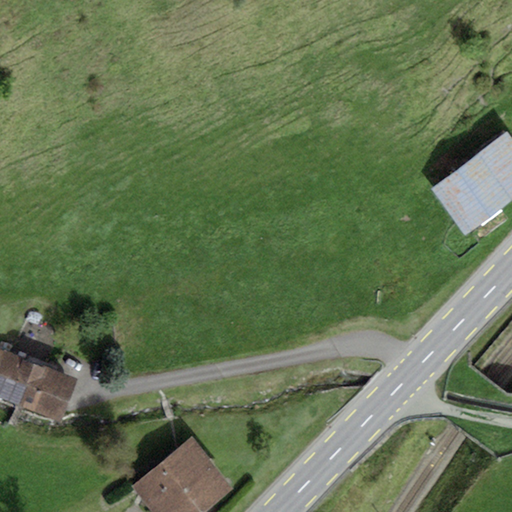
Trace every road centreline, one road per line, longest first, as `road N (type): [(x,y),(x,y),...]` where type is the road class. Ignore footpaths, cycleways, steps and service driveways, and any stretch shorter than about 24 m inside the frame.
road 1 (primary): [(275,511),(511,264)]
road 2 (track): [(511,421),(390,391)]
